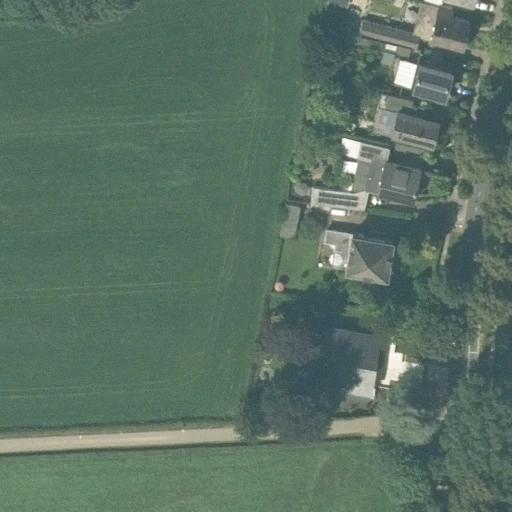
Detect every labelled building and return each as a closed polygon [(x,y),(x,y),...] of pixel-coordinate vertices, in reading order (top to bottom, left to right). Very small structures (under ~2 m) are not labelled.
[(418,50),(420,38),(462,48),(469,21),(450,16),(452,8),(421,1),(413,32),(363,20),(359,36),(369,38),(418,50)] [(335,31),(322,27),(319,40),(332,44),(335,31)] [(367,45),(369,38),(359,36),(357,43),(367,45)] [(409,56),(411,48),(396,45),(394,52),(409,56)] [(400,58),(393,84),(443,96),(443,97),(444,97),(445,93),(449,94),(452,82),(448,81),(451,70),(450,70),(450,71),(400,58)] [(396,111),(391,134),(432,145),(438,119),(407,112),(410,99),(381,92),(378,106),(396,111)] [(364,209),(369,191),(413,200),(420,170),(386,163),(389,148),(360,141),(357,157),(358,157),(350,191),(312,187),(311,203),(364,209)] [(307,192),(308,186),(305,182),(299,182),(296,187),(297,192),(302,194),(307,192)] [(300,206),(286,203),(280,235),(294,238),(300,206)] [(348,252),(345,268),(387,274),(393,239),(326,229),(324,242),(335,244),(334,250),(348,252)] [(369,393),(377,345),(359,342),(358,345),(348,343),(350,331),(319,326),(313,367),(338,371),(335,387),(369,393)]
